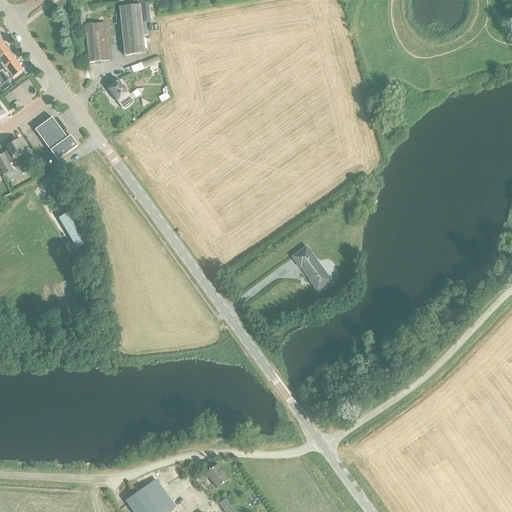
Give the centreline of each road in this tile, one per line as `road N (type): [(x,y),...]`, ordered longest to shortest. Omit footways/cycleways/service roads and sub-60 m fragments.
road 1 (tertiary): [(320,445),(62,87)]
road 2 (unclassified): [(0,475),(103,479),(176,459),(320,445)]
road 3 (unclassified): [(320,445),(404,392),(511,290)]
